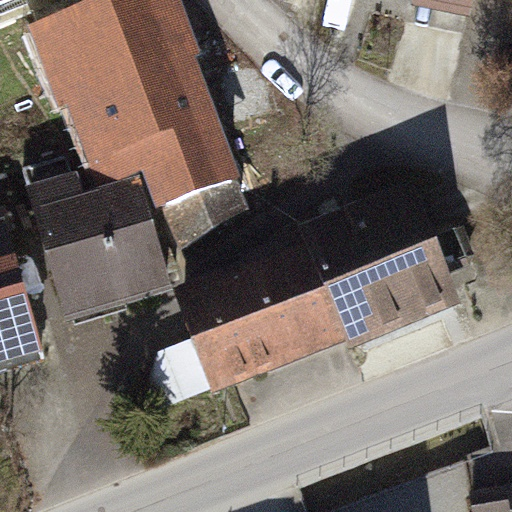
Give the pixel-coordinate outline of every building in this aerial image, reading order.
[(184,0),(112,0),(22,31),(53,119),(66,115),(89,183),(138,166),(153,211),(232,184),(187,51),(200,46),(184,0)] [(473,0),(419,0),(415,11),(470,24),(473,0)] [(72,171),(13,189),(53,323),(165,289),(133,181),(80,197),(72,171)] [(302,235),(307,248),(347,345),(352,357),(462,311),(412,190),(302,235)] [(0,364),(38,353),(0,223),(0,364)] [(307,248),(182,296),(220,394),(347,345),(307,248)] [(511,511),(511,471),(470,477),(475,511),(511,511)]
